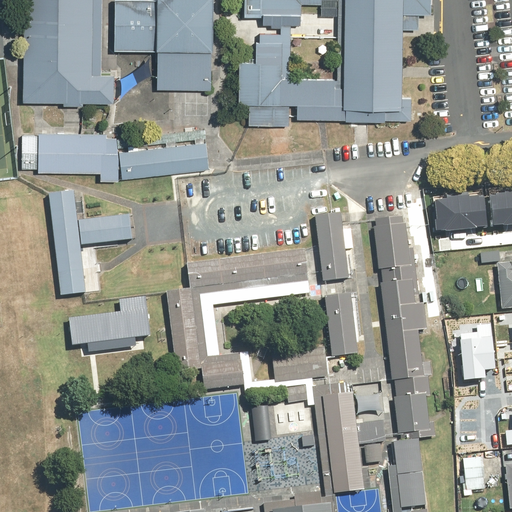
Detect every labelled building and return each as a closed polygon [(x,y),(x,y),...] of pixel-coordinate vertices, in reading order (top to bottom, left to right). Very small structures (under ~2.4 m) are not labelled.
[(25,0),(23,103),(63,104),(63,107),(83,108),(83,105),(112,105),(112,77),(101,76),(102,0),(25,0)] [(158,0),(158,2),(117,1),(116,53),(159,53),(158,90),(213,91),(214,0),(158,0)] [(321,16),(338,16),(338,81),(290,81),(290,26),(281,26),(281,34),(260,34),(260,44),(255,44),(255,65),(239,65),(239,107),(248,107),(248,126),(289,126),(289,107),(298,107),(298,120),(346,120),(346,123),(386,123),(386,120),(411,120),(411,98),(403,98),(403,30),(420,30),(420,15),(433,15),(432,0),(244,0),(245,18),(262,18),(301,18),(301,5),(321,5),(321,16)] [(106,136),(21,135),(21,170),(38,170),(38,173),(99,174),(99,182),(118,182),(119,138),(106,138),(106,136)] [(206,145),(120,154),(123,181),(209,171),(206,145)] [(491,193),(494,225),(511,222),(511,184),(502,186),(503,192),(491,193)] [(462,228),(486,225),(483,194),(471,195),(470,189),(458,190),(462,228)] [(434,199),(437,231),(462,228),(458,190),(445,192),(446,198),(434,199)] [(87,294),(75,193),(50,195),(62,297),(87,294)] [(340,210),(312,213),(319,280),(348,277),(340,210)] [(131,215),(81,221),(84,246),(134,241),(131,215)] [(412,216),(376,220),(400,436),(436,432),(412,216)] [(309,243),(196,255),(200,294),(313,282),(309,243)] [(502,251),(483,253),(484,263),(503,261),(502,251)] [(511,262),(500,263),(504,308),(511,307),(511,262)] [(196,288),(160,291),(168,372),(205,368),(196,288)] [(352,292),(320,296),(327,361),(359,357),(352,292)] [(69,318),(73,344),(88,342),(89,352),(137,346),(136,336),(151,334),(146,296),(120,299),(121,312),(69,318)] [(460,333),(464,379),(486,377),(485,369),(496,368),(492,323),(477,325),(478,332),(460,333)] [(320,344),(270,349),(273,378),(323,373),(320,344)] [(248,350),(208,354),(212,386),(251,382),(248,350)] [(350,381),(320,385),(332,499),(363,496),(350,381)] [(273,405),(252,407),(256,442),(277,440),(273,405)] [(317,435),(303,437),(304,449),(318,447),(317,435)] [(416,437),(391,440),(399,511),(416,511),(424,511),(416,437)] [(486,458),(466,459),(467,491),(473,491),(473,490),(487,490),(486,458)]
